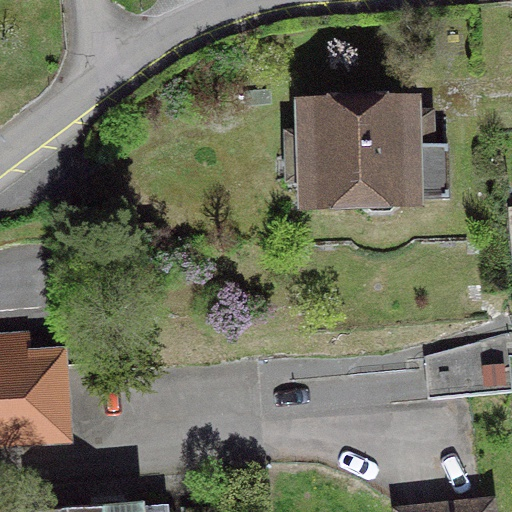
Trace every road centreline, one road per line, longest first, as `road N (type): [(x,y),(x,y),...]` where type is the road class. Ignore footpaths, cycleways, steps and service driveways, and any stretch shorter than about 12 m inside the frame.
road 1 (residential): [(0,480),(247,461)]
road 2 (residential): [(258,0),(204,15),(108,70)]
road 3 (residential): [(108,70),(0,150)]
